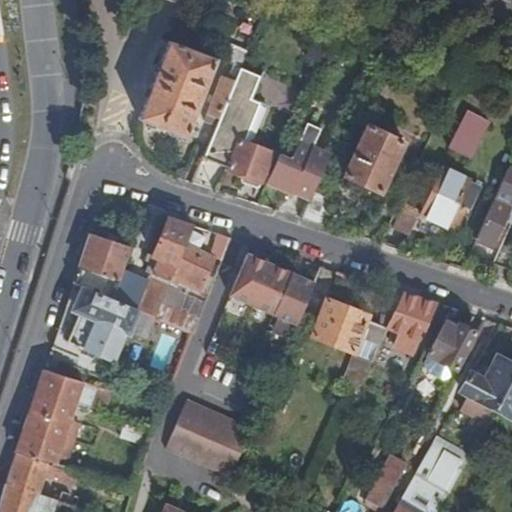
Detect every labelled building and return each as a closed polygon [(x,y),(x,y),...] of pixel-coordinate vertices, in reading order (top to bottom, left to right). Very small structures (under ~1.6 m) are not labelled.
[(316,44),(307,63),(321,69),(330,50),(316,44)] [(172,45),(141,123),(189,141),(220,64),(172,45)] [(205,161),(226,170),(238,142),(253,104),(264,78),(243,70),(241,77),(222,123),(205,161)] [(210,118),(222,123),(241,77),(234,74),(231,82),(225,79),(210,118)] [(251,147),(266,110),(253,104),(238,142),(242,144),(230,172),(230,173),(263,186),(275,156),(251,147)] [(490,125),(471,116),(452,153),(470,163),(490,125)] [(379,127),(372,124),(347,178),(382,195),(406,146),(376,132),(379,127)] [(281,160),(269,187),(295,198),(295,196),(298,190),(315,198),(317,194),(331,161),(315,153),(322,135),(309,128),(292,165),(281,160)] [(238,142),(226,170),(230,172),(242,144),(238,142)] [(422,214),(421,217),(455,234),(466,211),(459,207),(462,204),(473,209),(482,191),(443,172),(422,214)] [(511,173),(479,243),(495,251),(508,223),(511,225),(511,173)] [(298,190),(295,196),(312,203),(315,198),(298,190)] [(304,223),(324,229),(336,203),(317,194),(315,198),(312,203),(304,223)] [(459,207),(466,211),(471,214),(473,209),(462,204),(459,207)] [(396,233),(409,240),(421,217),(422,214),(408,207),(396,233)] [(185,254),(196,230),(171,222),(148,276),(155,278),(150,284),(126,275),(116,303),(147,316),(157,320),(160,313),(170,289),(185,254)] [(222,264),(231,241),(219,238),(213,260),(222,264)] [(116,303),(126,275),(133,253),(93,240),(76,288),(116,304),(116,303)] [(204,294),(209,282),(216,267),(185,254),(170,289),(175,291),(178,284),(204,294)] [(231,299),(298,329),(317,287),(250,257),(231,299)] [(197,328),(214,284),(209,282),(204,294),(178,284),(175,291),(170,289),(160,313),(197,328)] [(147,316),(116,303),(116,304),(76,288),(58,342),(115,367),(128,335),(131,336),(133,331),(139,334),(147,316)] [(393,323),(405,297),(390,292),(378,316),(393,323)] [(423,346),(440,308),(405,297),(393,323),(388,333),(400,338),(395,351),(413,358),(419,344),(423,346)] [(381,348),(388,333),(369,325),(371,320),(329,303),(315,341),(356,358),(362,341),(381,348)] [(195,335),(197,328),(160,313),(157,320),(162,322),(187,333),(195,335)] [(181,345),(187,333),(162,322),(157,335),(181,345)] [(459,374),(478,337),(461,328),(459,334),(446,327),(430,359),(431,360),(455,372),(459,374)] [(347,380),(362,386),(381,348),(362,341),(356,358),(347,380)] [(455,372),(431,360),(427,367),(429,375),(444,383),(451,381),(455,372)] [(497,414),(511,385),(511,367),(500,361),(487,385),(473,377),(463,395),(465,396),(470,399),(462,413),(488,428),(497,414)] [(113,395),(47,374),(19,455),(71,472),(86,429),(72,424),(76,410),(90,415),(95,402),(110,407),(113,395)] [(511,385),(497,414),(511,421),(511,385)] [(231,483),(253,435),(188,407),(167,455),(231,483)] [(452,493),(471,459),(440,440),(420,474),(452,493)] [(511,477),(511,450),(500,471),(511,477)] [(71,472),(19,455),(6,489),(0,510),(0,511),(55,511),(59,504),(40,498),(47,478),(64,484),(64,481),(81,486),(84,478),(85,477),(71,472)] [(383,511),(408,467),(394,459),(369,505),(379,511),(378,511),(383,511)] [(440,511),(452,493),(420,474),(419,474),(397,511),(440,511)] [(63,497),(60,505),(75,510),(77,502),(63,497)]
